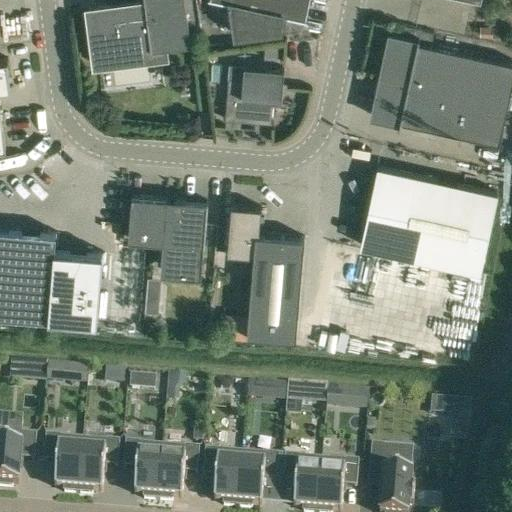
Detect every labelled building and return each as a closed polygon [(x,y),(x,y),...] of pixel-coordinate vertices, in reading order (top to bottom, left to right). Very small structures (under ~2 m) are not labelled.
[(191,40),(185,0),(144,0),(94,7),(98,34),(117,32),(119,44),(151,40),(152,45),(191,40)] [(308,13),(306,13),(308,0),(229,0),(233,32),(283,26),(287,10),(307,14),(308,13)] [(416,44),(394,39),(384,86),(378,85),(371,114),(399,120),(398,126),(399,126),(401,119),(499,140),(511,82),(511,59),(418,39),(419,34),(418,34),(416,44)] [(0,148),(6,148),(0,102),(0,87),(10,87),(7,58),(8,58),(8,57),(0,58),(0,148)] [(223,116),(223,117),(273,122),(273,120),(271,120),(273,98),(281,99),(284,66),(244,63),(243,77),(228,76),(225,116),(223,116)] [(116,73),(116,86),(151,86),(151,73),(116,73)] [(378,164),(361,244),(479,270),(497,190),(378,164)] [(132,193),(128,238),(163,241),(172,241),(169,273),(179,274),(201,276),(208,199),(132,193)] [(261,205),(231,203),(227,251),(254,253),(247,332),(296,336),(304,235),(259,232),(261,205)] [(103,250),(55,246),(56,230),(19,227),(0,225),(0,311),(12,313),(49,316),(97,320),(103,250)] [(325,322),(325,349),(345,349),(345,323),(325,322)] [(47,369),(12,367),(11,387),(46,388),(47,369)] [(125,390),(126,377),(100,375),(99,388),(125,390)] [(154,396),(155,381),(130,380),(129,394),(154,396)] [(0,487),(13,488),(13,485),(19,485),(21,460),(35,461),(37,435),(21,434),(21,435),(0,433),(0,487)] [(44,462),(57,463),(55,488),(64,489),(64,493),(78,494),(83,440),(61,438),(61,437),(46,436),(44,462)] [(93,495),(93,491),(103,492),(105,467),(118,468),(120,442),(106,441),(106,442),(83,440),(78,494),(93,495)] [(135,495),(144,496),(144,500),(158,501),(163,447),(140,445),(140,444),(126,443),(124,469),(137,470),(135,495)] [(408,511),(409,506),(414,506),(415,489),(411,489),(413,462),(386,460),(387,447),(372,445),(368,489),(382,490),(380,511),(408,511)] [(158,501),(172,502),(173,498),(182,499),(184,474),(197,475),(200,449),(185,448),(163,447),(158,501)] [(224,502),(223,506),(238,507),(242,453),(205,450),(203,476),(216,477),(214,501),(224,502)] [(266,454),(266,455),(242,453),(238,507),(252,509),(252,505),(262,505),(264,480),(277,482),(279,456),(266,454)] [(303,509),(303,511),(317,511),(322,460),(300,458),(300,457),(285,456),(283,482),(296,483),(294,508),(303,509)] [(357,488),(359,462),(344,461),(344,462),(322,460),(317,511),(332,511),(339,511),(341,511),(344,487),(357,488)]
